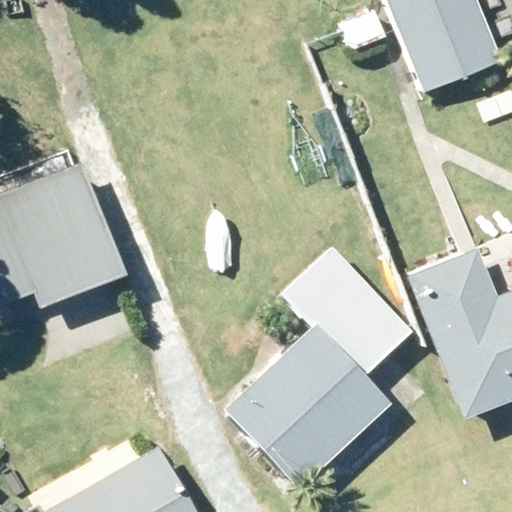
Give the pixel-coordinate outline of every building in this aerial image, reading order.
[(331,23),(345,53),(381,36),(411,100),(495,61),(475,19),(499,8),(495,0),(376,0),(377,1),(331,23)] [(58,148),(0,172),(0,301),(21,293),(27,308),(111,272),(58,148)] [(465,227),(389,257),(450,408),(511,382),(511,271),(486,282),(465,227)] [(270,304),(294,327),(210,416),(294,495),(380,404),(354,379),(399,332),(317,254),(270,304)] [(183,511),(151,450),(32,511),(17,485),(0,494),(0,511),(183,511)]
